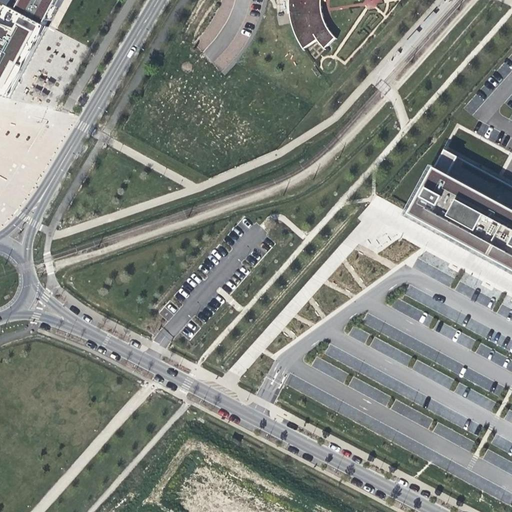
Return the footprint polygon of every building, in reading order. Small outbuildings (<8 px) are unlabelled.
[(20,0),(15,9),(45,26),(48,21),(51,23),(63,0),(20,0)] [(322,0),(290,0),(290,8),(291,20),(295,33),(303,48),(304,50),(318,40),(325,49),(336,38),(330,31),(327,26),(323,13),(322,0)] [(363,0),(371,8),(379,0),(363,0)] [(49,28),(45,26),(15,9),(11,7),(0,27),(0,96),(9,99),(49,28)] [(434,11),(424,22),(427,25),(437,14),(434,11)] [(417,30),(407,41),(410,44),(420,33),(417,30)] [(511,186),(501,180),(447,150),(437,168),(412,215),(459,241),(468,245),(511,269),(511,186)] [(437,168),(434,166),(406,216),(511,273),(511,269),(468,245),(459,241),(412,215),(437,168)]
